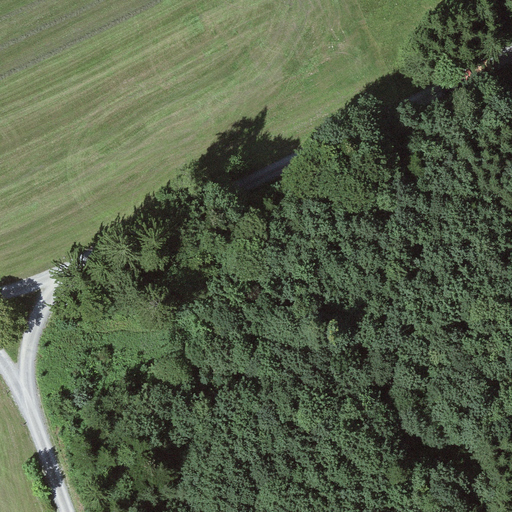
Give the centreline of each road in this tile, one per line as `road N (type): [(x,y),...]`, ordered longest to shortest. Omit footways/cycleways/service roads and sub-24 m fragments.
road 1 (track): [(511,54),(49,283),(0,296)]
road 2 (track): [(0,362),(24,399),(66,511)]
road 3 (track): [(49,283),(26,347),(24,399)]
